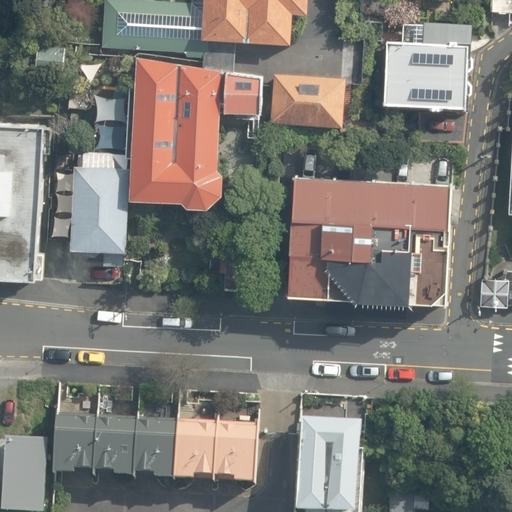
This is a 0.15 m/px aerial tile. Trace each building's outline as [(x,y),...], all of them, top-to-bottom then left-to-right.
[(309,17),(310,0),(192,0),(193,4),(124,0),(106,0),(104,48),(187,53),(187,58),(205,59),(205,69),(235,73),(237,44),(293,48),(295,16),(309,17)] [(511,0),(493,0),(493,12),(511,13),(511,0)] [(403,43),(388,42),(385,108),(434,110),(434,113),(442,114),(442,111),(469,112),(469,97),(471,94),(472,88),(470,86),(470,71),(473,68),(474,26),(426,24),(426,25),(404,24),(403,43)] [(64,72),(66,50),(39,48),(37,70),(64,72)] [(205,69),(138,58),(132,204),(184,206),(188,211),(209,213),(225,198),(225,178),(220,172),(223,104),(227,104),(226,115),(264,116),(264,77),(235,73),(205,69)] [(99,123),(129,125),(131,97),(121,97),(122,69),(75,66),(73,97),(84,97),(83,108),(100,109),(99,123)] [(348,79),(276,74),(272,124),(345,129),(348,79)] [(47,130),(0,127),(0,283),(39,285),(47,130)] [(128,170),(77,168),(73,252),(128,255),(130,214),(126,214),(128,170)] [(454,186),(296,177),(291,300),(449,308),(454,186)] [(481,306),(509,308),(509,305),(511,280),(506,279),(485,278),(483,278),(481,306)] [(236,478),(236,483),(255,484),(255,486),(258,486),(261,424),(58,413),(55,473),(75,474),(76,470),(95,471),(95,477),(97,477),(97,471),(116,472),(116,476),(136,477),(135,480),(137,480),(137,473),(157,474),(157,478),(176,479),(176,481),(177,481),(177,480),(196,480),(196,476),(216,477),(215,484),(217,484),(217,477),(236,478)] [(359,511),(364,423),(304,419),(298,511),(359,511)] [(46,511),(51,440),(8,437),(3,511),(46,511)] [(415,491),(392,489),(391,511),(390,511),(414,511),(414,510),(415,499),(415,491)] [(430,511),(431,500),(415,499),(414,510),(430,511)]
